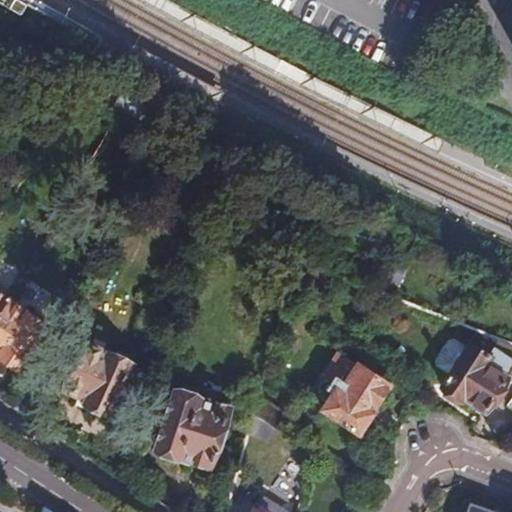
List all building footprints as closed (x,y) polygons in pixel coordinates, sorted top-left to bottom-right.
[(164,0),(132,0),(200,37),(294,87),(438,157),(444,141),(302,73),(208,23),(164,0)] [(224,95),(125,42),(120,53),(218,106),(224,95)] [(298,242),(294,259),(310,265),(314,249),(298,242)] [(294,259),(288,282),(307,287),(313,266),(310,265),(294,259)] [(492,327),(505,300),(492,294),(478,321),(492,327)] [(7,301),(0,312),(0,360),(16,371),(45,324),(7,301)] [(511,346),(480,334),(470,347),(488,359),(494,351),(511,363),(511,346)] [(73,338),(64,354),(78,361),(86,344),(73,338)] [(450,377),(468,351),(452,340),(448,343),(435,364),(436,369),(450,377)] [(78,361),(64,354),(52,378),(70,386),(67,392),(88,402),(86,405),(89,406),(106,414),(109,415),(132,367),(128,365),(130,360),(127,357),(118,353),(115,354),(113,357),(86,344),(78,361)] [(470,347),(468,351),(450,377),(442,389),(461,401),(464,397),(487,413),(511,375),(511,363),(494,351),(488,359),(470,347)] [(356,371),(335,358),(323,377),(333,383),(328,392),(334,396),(323,411),(359,435),(389,389),(358,368),(356,371)] [(48,395),(28,383),(14,410),(34,423),(48,395)] [(184,389),(182,395),(197,400),(197,395),(196,391),(186,388),(184,389)] [(197,400),(182,395),(176,393),(158,453),(210,470),(228,410),(197,400)] [(257,399),(257,400),(252,418),(278,435),(288,419),(257,399)] [(103,419),(106,414),(89,406),(87,411),(103,419)]
